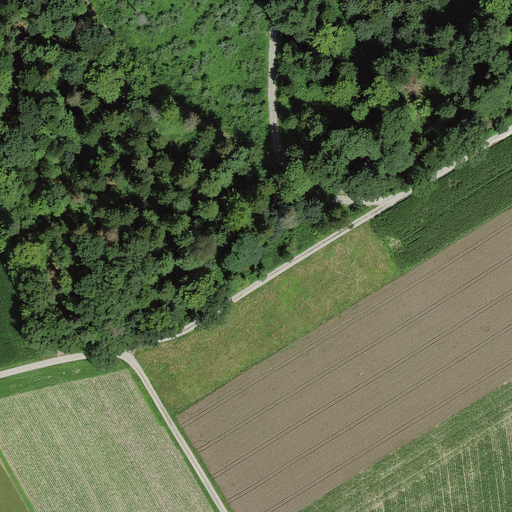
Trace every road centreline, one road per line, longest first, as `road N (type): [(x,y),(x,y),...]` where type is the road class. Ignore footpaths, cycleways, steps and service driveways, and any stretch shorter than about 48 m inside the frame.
road 1 (track): [(64,359),(169,338),(511,127)]
road 2 (track): [(280,0),(267,159),(326,195),(403,194)]
road 3 (track): [(267,159),(180,104),(87,0)]
road 4 (track): [(121,348),(222,511)]
road 5 (track): [(0,194),(64,359)]
